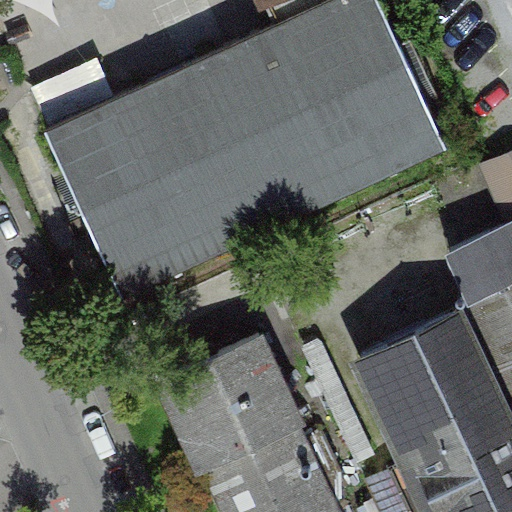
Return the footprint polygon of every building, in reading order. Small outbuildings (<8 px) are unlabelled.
[(377,0),(255,0),(265,20),(36,125),(115,296),(444,145),(377,0)] [(511,272),(461,300),(481,341),(493,366),(487,369),(511,420),(511,272)] [(262,333),(162,379),(202,466),(205,465),(299,422),(302,421),(262,333)] [(319,346),(357,462),(397,449),(360,333),(319,346)] [(411,405),(393,414),(440,511),(501,511),(511,507),(511,420),(487,369),(493,366),(481,341),(399,381),(411,405)] [(342,511),(299,422),(205,465),(227,511),(342,511)]
